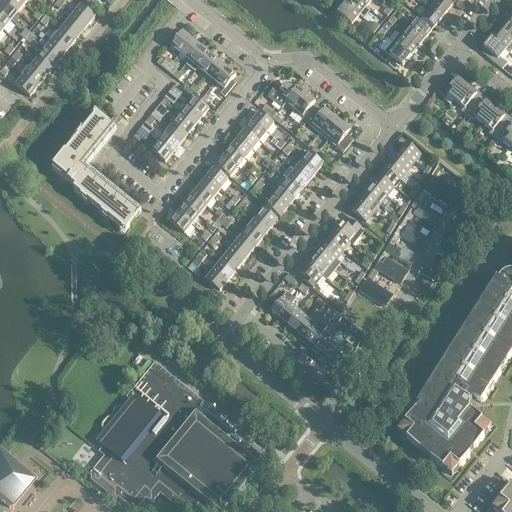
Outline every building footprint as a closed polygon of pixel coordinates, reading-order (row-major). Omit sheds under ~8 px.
[(25,5),(18,0),(5,0),(3,2),(17,14),(25,5)] [(366,8),(355,0),(349,0),(345,5),(359,17),(366,8)] [(373,0),(372,0),(355,0),(366,8),(373,0)] [(455,4),(449,0),(436,0),(435,2),(448,13),(455,4)] [(17,14),(3,2),(0,6),(0,14),(10,23),(17,14)] [(63,7),(58,2),(55,6),(60,11),(63,7)] [(448,13),(435,2),(428,10),(441,21),(448,13)] [(359,17),(345,5),(337,15),(339,17),(338,18),(342,22),(343,21),(351,27),(359,17)] [(95,18),(81,6),(74,15),(88,27),(95,18)] [(441,21),(428,10),(421,19),(434,29),(441,21)] [(10,23),(0,14),(0,29),(3,32),(10,23)] [(41,18),(36,14),(33,18),(38,22),(41,18)] [(88,27),(74,15),(67,24),(81,36),(88,27)] [(431,33),(417,22),(413,18),(405,27),(410,31),(424,42),(431,33)] [(49,24),(44,20),(40,24),(46,28),(49,24)] [(511,27),(506,22),(498,31),(511,41),(511,27)] [(81,36),(67,24),(60,33),(74,45),(81,36)] [(424,42),(410,31),(403,39),(417,50),(424,42)] [(511,43),(511,41),(498,31),(491,40),(506,51),(511,43)] [(23,33),(20,37),(24,40),(25,41),(26,41),(28,37),(23,33)] [(74,45),(60,33),(52,42),(66,53),(74,45)] [(174,49),(180,54),(191,40),(182,33),(171,47),(169,49),(172,52),(174,49)] [(417,50),(403,39),(398,35),(392,43),(392,44),(410,58),(417,50)] [(191,40),(180,54),(186,59),(184,61),(187,64),(189,61),(200,47),(191,40)] [(506,51),(491,40),(484,49),(485,50),(483,54),(486,56),(486,57),(501,69),(506,63),(500,58),(506,51)] [(66,53),(52,42),(45,51),(59,62),(66,53)] [(392,44),(385,53),(389,56),(388,57),(397,64),(395,66),(399,69),(400,67),(402,69),(410,58),(392,44)] [(187,64),(186,65),(195,72),(198,69),(209,55),(200,47),(189,61),(187,64)] [(59,62),(45,51),(38,60),(52,71),(59,62)] [(209,55),(198,69),(207,76),(218,62),(209,55)] [(161,59),(157,64),(161,67),(161,66),(167,71),(168,70),(174,63),(168,58),(165,62),(161,59)] [(52,71),(38,60),(31,69),(45,80),(52,71)] [(218,62),(207,76),(216,83),(227,69),(218,62)] [(174,63),(168,70),(174,75),(172,77),(175,79),(179,74),(176,72),(176,71),(179,67),(174,63)] [(6,67),(0,74),(5,78),(11,71),(6,67)] [(45,80),(31,69),(24,78),(38,89),(45,80)] [(227,69),(216,83),(225,90),(221,95),(225,98),(236,84),(233,81),(236,77),(227,69)] [(446,95),(455,103),(467,88),(458,80),(457,80),(452,77),(439,93),(444,97),(446,95)] [(38,89),(24,78),(16,87),(30,98),(38,89)] [(285,105),(287,106),(300,90),(298,88),(295,92),(287,85),(282,91),(277,87),(268,98),(282,109),(285,105)] [(193,93),(197,96),(201,91),(197,88),(193,93)] [(477,96),(467,88),(455,103),(463,110),(462,112),(467,116),(477,104),(473,101),(477,96)] [(300,90),(287,106),(297,115),(310,98),(300,90)] [(209,110),(195,99),(193,97),(190,100),(193,102),(188,108),(202,119),(209,110)] [(310,98),(297,115),(307,123),(315,113),(310,109),(316,103),(310,98)] [(481,108),(477,104),(467,116),(472,120),(474,118),(483,125),(495,110),(485,102),(481,108)] [(262,111),(271,118),(275,114),(266,106),(262,111)] [(160,108),(154,117),(161,122),(167,113),(160,108)] [(202,119),(188,108),(183,114),(180,112),(178,115),(195,128),(202,119)] [(320,117),(315,113),(307,123),(317,131),(330,115),(325,110),(320,117)] [(505,118),(495,110),(483,125),(491,132),(490,134),(495,139),(505,127),(501,124),(505,118)] [(274,125),(260,113),(252,123),(267,134),(274,125)] [(140,215),(82,168),(115,129),(97,115),(52,170),(127,231),(140,215)] [(195,128),(178,115),(176,118),(178,120),(173,126),(187,137),(195,128)] [(330,115),(317,131),(327,139),(341,123),(330,115)] [(117,126),(121,121),(115,116),(111,121),(117,126)] [(152,116),(148,120),(153,124),(157,120),(152,116)] [(267,134),(252,123),(245,131),(260,143),(267,134)] [(341,123),(327,139),(337,148),(336,149),(343,155),(354,141),(353,141),(349,138),(349,137),(351,135),(351,133),(350,132),(351,131),(341,123)] [(187,137),(173,126),(168,132),(166,130),(164,133),(180,146),(187,137)] [(279,127),(275,133),(274,132),(271,135),(279,141),(286,132),(279,127)] [(511,127),(509,131),(505,127),(495,139),(501,143),(502,141),(511,148),(511,146),(511,127)] [(260,143),(245,131),(238,140),(235,137),(235,138),(252,152),(260,143)] [(180,146),(164,133),(162,135),(164,137),(159,143),(173,155),(180,146)] [(252,152),(235,138),(233,140),(233,143),(235,144),(231,149),(245,161),(252,152)] [(173,155),(159,143),(154,149),(152,147),(149,150),(152,152),(151,153),(165,164),(173,155)] [(408,144),(400,153),(414,164),(422,155),(408,144)] [(245,161),(231,149),(224,158),(238,170),(245,161)] [(315,154),(322,159),(324,156),(318,151),(315,154)] [(324,165),(310,153),(302,163),(316,174),(324,165)] [(414,164),(400,153),(394,161),(408,173),(414,164)] [(238,170),(224,158),(216,167),(231,179),(238,170)] [(394,161),(387,170),(401,181),(405,185),(412,176),(408,173),(394,161)] [(316,174),(302,163),(295,172),(309,183),(316,174)] [(290,168),(283,176),(288,180),(302,192),(309,183),(295,172),(290,168)] [(228,181),(214,169),(207,179),(221,190),(228,181)] [(401,181),(387,170),(380,178),(394,189),(401,181)] [(432,176),(423,191),(450,208),(459,194),(432,176)] [(394,189),(380,178),(373,187),(387,198),(394,189)] [(221,190),(207,179),(200,188),(214,199),(221,190)] [(288,180),(281,189),(295,201),(298,196),(300,198),(302,198),(305,194),(302,192),(288,180)] [(387,198),(373,187),(366,195),(380,206),(387,198)] [(214,199),(200,188),(192,196),(206,208),(214,199)] [(295,201),(281,189),(273,198),(287,210),(295,201)] [(380,206),(366,195),(359,203),(373,215),(380,206)] [(206,208),(192,196),(185,205),(199,217),(206,208)] [(287,210),(273,198),(266,208),(280,219),(287,210)] [(415,216),(435,229),(441,218),(417,203),(416,202),(406,219),(411,222),(415,216)] [(373,215),(359,203),(352,212),(366,223),(373,215)] [(199,217),(185,205),(178,214),(192,226),(199,217)] [(278,221),(264,210),(256,219),(270,230),(278,221)] [(192,226),(178,214),(170,223),(184,235),(192,226)] [(270,230),(256,219),(249,228),(263,239),(270,230)] [(421,228),(411,222),(406,219),(400,228),(406,232),(401,238),(421,251),(428,240),(417,234),(421,228)] [(365,232),(352,221),(347,226),(343,223),(340,228),(338,226),(335,226),(333,229),(354,246),(365,232)] [(224,222),(221,226),(227,230),(230,227),(224,222)] [(263,239),(249,228),(242,237),(256,248),(263,239)] [(386,233),(382,240),(385,243),(393,230),(390,228),(386,233)] [(354,246),(333,229),(331,232),(331,235),(333,236),(329,240),(343,252),(350,244),(353,247),(354,246)] [(438,253),(447,259),(454,249),(451,247),(457,239),(451,235),(446,242),(446,241),(438,253)] [(256,248),(242,237),(235,246),(249,257),(256,248)] [(343,252),(329,240),(322,249),(336,260),(343,252)] [(412,254),(398,245),(395,250),(389,246),(385,252),(410,268),(414,262),(409,259),(412,254)] [(249,257),(235,246),(228,255),(242,266),(249,257)] [(336,260),(322,249),(316,257),(334,272),(341,264),(336,260)] [(199,255),(197,259),(202,263),(204,259),(207,256),(202,252),(199,255)] [(242,266),(228,255),(220,263),(234,275),(242,266)] [(334,272),(316,257),(309,266),(323,277),(327,281),(334,272)] [(383,264),(379,262),(375,269),(401,286),(410,272),(388,257),(383,264)] [(194,262),(191,265),(196,269),(199,266),(202,263),(197,259),(194,262)] [(234,275),(220,263),(213,272),(227,284),(234,275)] [(323,277),(309,266),(302,274),(316,286),(323,277)] [(423,274),(434,280),(437,274),(426,268),(423,274)] [(227,284),(213,272),(206,282),(220,293),(227,284)] [(419,406),(416,410),(398,432),(452,477),(470,454),(469,454),(473,450),(491,428),(470,410),(470,409),(474,410),(475,399),(481,403),(480,403),(481,404),(487,397),(493,386),(497,378),(511,353),(511,274),(509,275),(506,277),(503,279),(501,282),(496,279),(492,286),(489,287),(487,290),(486,289),(486,290),(487,290),(485,293),(485,297),(477,309),(474,311),(472,314),(471,313),(471,314),(470,317),(470,320),(462,333),(459,335),(457,337),(456,337),(456,338),(455,341),(455,344),(447,357),(444,359),(442,361),(441,360),(441,361),(441,362),(440,365),(440,368),(417,405),(419,406)] [(422,285),(430,288),(433,280),(425,277),(422,285)] [(360,292),(387,309),(395,295),(368,279),(360,292)] [(280,319),(291,305),(295,300),(286,293),(271,312),(280,319)] [(291,305),(280,319),(288,325),(300,311),(291,305)] [(300,311),(288,325),(297,332),(308,318),(300,311)] [(312,314),(308,318),(297,332),(305,339),(320,321),(312,314)] [(320,321),(305,339),(314,346),(329,328),(320,321)] [(329,328),(314,346),(322,353),(336,335),(337,335),(329,328)] [(336,335),(322,353),(331,360),(345,342),(336,335)] [(345,342),(331,360),(339,367),(353,349),(345,342)] [(205,404),(173,378),(155,364),(127,399),(130,401),(96,443),(103,448),(99,453),(104,458),(91,474),(91,481),(114,499),(116,497),(133,510),(137,510),(146,500),(152,504),(160,495),(181,511),(203,511),(209,506),(215,511),(226,511),(262,468),(257,464),(262,457),(201,408),(205,404)] [(32,476),(17,464),(0,449),(0,511),(8,511),(9,511),(8,511),(11,511),(12,511),(13,511),(14,509),(12,508),(36,480),(32,476)] [(511,511),(511,485),(493,510),(495,511),(511,511)]
